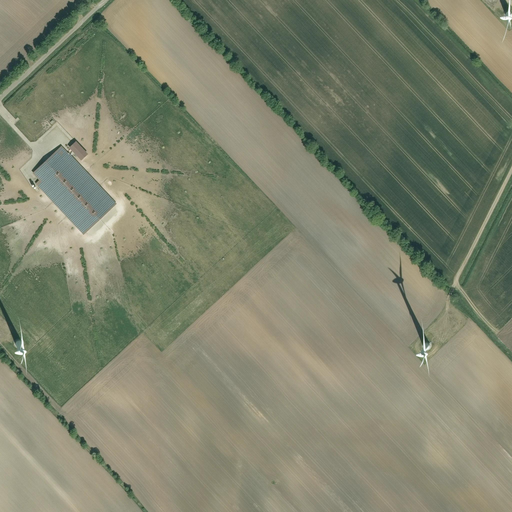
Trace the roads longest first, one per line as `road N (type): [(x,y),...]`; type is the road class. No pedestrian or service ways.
road 1 (track): [(511,172),(444,307)]
road 2 (unclassified): [(0,98),(105,0)]
